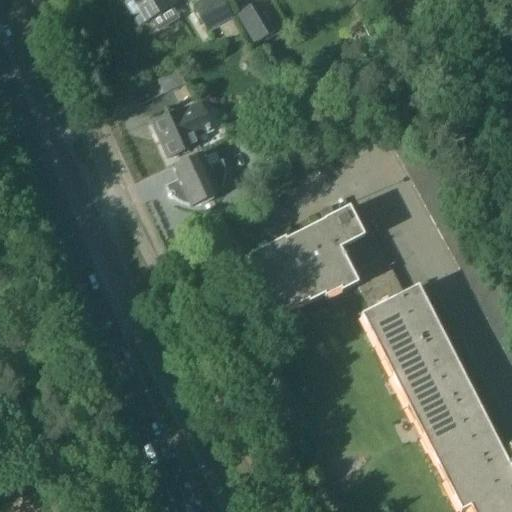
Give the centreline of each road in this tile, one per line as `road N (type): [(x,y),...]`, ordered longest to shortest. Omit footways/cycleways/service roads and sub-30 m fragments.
road 1 (primary): [(233,511),(158,353),(83,221)]
road 2 (primary): [(83,221),(186,511)]
road 3 (primary): [(83,221),(0,34)]
